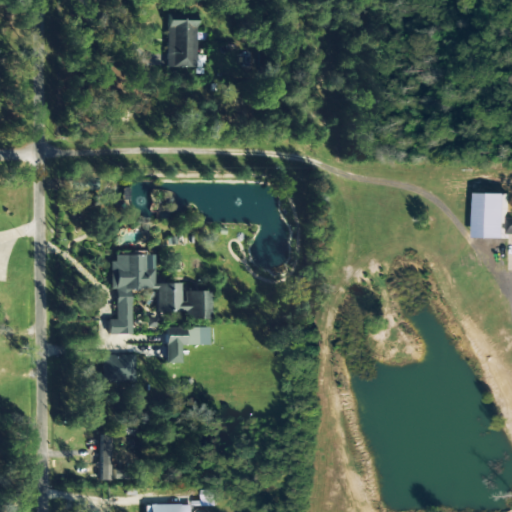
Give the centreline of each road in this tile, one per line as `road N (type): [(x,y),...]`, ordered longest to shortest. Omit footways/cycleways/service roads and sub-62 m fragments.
road 1 (residential): [(39,511),(36,152)]
road 2 (residential): [(36,152),(20,0)]
